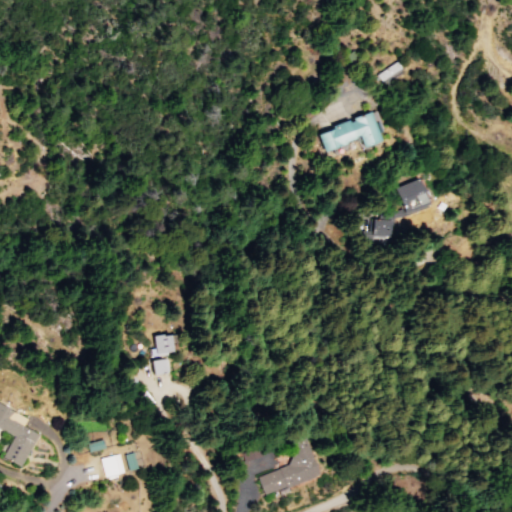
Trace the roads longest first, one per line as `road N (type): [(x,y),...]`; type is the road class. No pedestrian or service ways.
road 1 (residential): [(511,242),(486,306),(479,354),(511,417),(506,494),(396,465),(308,511)]
road 2 (track): [(489,297),(439,290),(422,272),(429,254),(459,238)]
